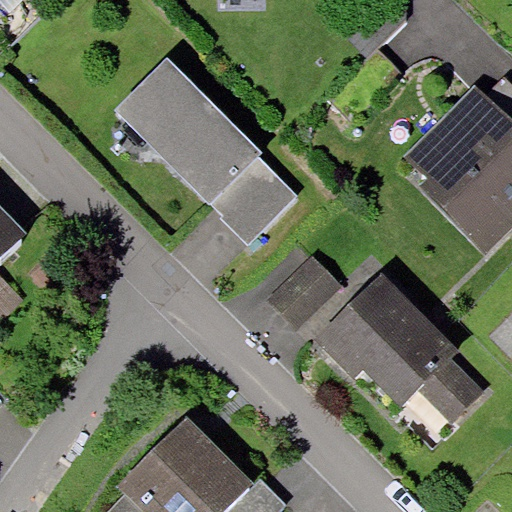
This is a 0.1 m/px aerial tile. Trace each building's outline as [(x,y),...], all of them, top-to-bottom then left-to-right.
[(401,0),(366,0),(338,32),(369,60),(414,11),(401,0)] [(272,157),(177,62),(129,110),(224,205),(272,157)] [(511,219),(511,114),(490,92),(465,117),(480,132),(429,183),(487,242),(511,218),(511,219)] [(0,208),(0,264),(28,237),(0,208)] [(414,407),(467,354),(391,278),(338,331),(414,407)] [(287,511),(188,420),(103,511),(287,511)]
